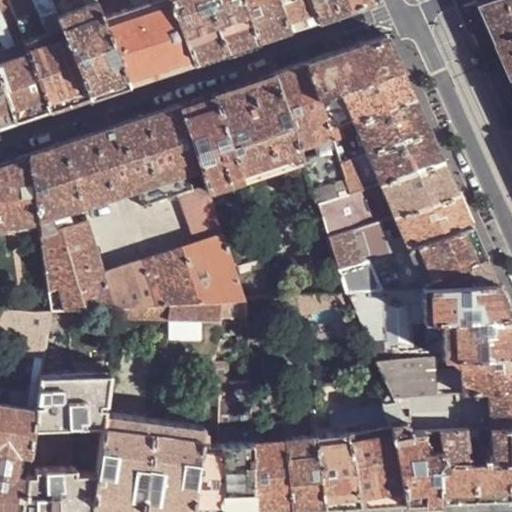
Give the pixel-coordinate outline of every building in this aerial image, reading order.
[(0,0),(0,49),(2,49),(14,43),(24,39),(8,0),(0,0)] [(8,0),(24,39),(28,52),(49,107),(73,99),(90,93),(57,12),(52,0),(8,0)] [(52,0),(57,12),(87,0),(52,0)] [(96,0),(87,0),(57,12),(90,93),(113,86),(128,81),(103,15),(96,0)] [(146,0),(134,4),(103,15),(128,81),(162,69),(164,69),(192,59),(169,0),(146,0)] [(169,0),(192,59),(214,52),(227,47),(243,42),(256,38),(241,0),(169,0)] [(241,0),(256,38),(274,32),(289,27),(278,0),(241,0)] [(278,0),(289,27),(304,21),(316,17),(309,0),(278,0)] [(309,0),(316,17),(344,8),(368,0),(309,0)] [(511,0),(487,0),(483,2),(500,42),(511,37),(511,0)] [(345,48),(307,61),(318,95),(342,87),(404,68),(394,44),(389,34),(345,48)] [(511,37),(500,42),(511,68),(511,37)] [(14,43),(2,49),(5,59),(18,55),(14,43)] [(5,59),(0,61),(0,76),(16,118),(36,111),(49,107),(28,52),(18,55),(5,59)] [(289,67),(274,72),(298,146),(313,140),(331,134),(329,128),(318,95),(307,61),(289,67)] [(404,68),(342,87),(355,119),(418,98),(409,77),(404,68)] [(274,72),(260,77),(288,162),(302,158),(298,146),(274,72)] [(0,123),(2,123),(16,118),(0,76),(0,123)] [(235,85),(214,92),(242,178),(288,162),(260,77),(235,85)] [(342,87),(318,95),(329,128),(355,119),(342,87)] [(196,98),(180,103),(200,167),(208,188),(208,190),(242,178),(214,92),(196,98)] [(418,98),(355,119),(368,150),(433,131),(423,109),(418,98)] [(111,127),(89,134),(110,198),(136,189),(187,171),(200,167),(180,103),(147,114),(111,127)] [(331,134),(339,159),(351,154),(368,150),(355,119),(329,128),(331,134)] [(433,131),(368,150),(381,181),(446,162),(437,142),(433,131)] [(89,134),(30,153),(38,221),(54,216),(82,207),(110,198),(89,134)] [(331,134),(313,140),(318,153),(302,158),(312,189),(346,180),(339,159),(331,134)] [(313,140),(298,146),(302,158),(318,153),(313,140)] [(368,150),(351,154),(362,186),(381,181),(368,150)] [(0,225),(5,225),(38,221),(30,153),(7,161),(0,163),(0,225)] [(351,154),(339,159),(346,180),(350,190),(362,186),(351,154)] [(446,162),(381,181),(393,212),(461,194),(451,172),(446,162)] [(187,171),(136,189),(142,206),(181,192),(193,188),(187,171)] [(242,178),(208,190),(211,199),(245,188),(242,178)] [(346,180),(312,189),(315,199),(350,190),(346,180)] [(350,190),(315,199),(326,231),(377,216),(393,212),(381,181),(362,186),(350,190)] [(193,188),(181,192),(183,197),(195,193),(193,188)] [(195,193),(183,197),(198,240),(222,232),(211,199),(208,190),(208,188),(195,193)] [(461,194),(393,212),(402,233),(406,244),(474,225),(465,204),(461,194)] [(82,207),(54,216),(57,229),(86,219),(82,207)] [(393,212),(377,216),(383,238),(402,233),(393,212)] [(54,216),(38,221),(40,234),(57,229),(54,216)] [(377,216),(326,231),(337,264),(367,255),(406,244),(402,233),(383,238),(377,216)] [(57,229),(40,234),(47,284),(48,290),(58,289),(66,310),(117,307),(169,303),(218,300),(235,299),(244,298),(239,283),(222,232),(198,240),(104,273),(86,219),(57,229)] [(474,225),(406,244),(422,281),(423,280),(488,256),(480,236),(474,225)] [(406,244),(367,255),(381,289),(422,287),(425,286),(423,280),(422,281),(406,244)] [(367,255),(337,264),(346,291),(381,289),(367,255)] [(492,264),(488,256),(423,280),(425,286),(499,281),(492,264)] [(273,273),(239,283),(244,298),(270,297),(281,296),(273,273)] [(425,286),(422,287),(422,321),(426,321),(441,320),(442,331),(443,356),(461,355),(511,353),(511,309),(506,296),(499,281),(425,286)] [(47,284),(32,285),(33,290),(30,296),(24,299),(18,299),(13,295),(11,289),(0,289),(0,300),(49,302),(48,290),(47,284)] [(381,289),(346,291),(350,302),(376,362),(435,357),(443,356),(442,331),(426,332),(426,321),(422,321),(422,287),(381,289)] [(298,317),(350,302),(346,291),(295,295),(298,317)] [(281,296),(270,297),(271,314),(272,318),(298,317),(295,295),(281,296)] [(270,297),(244,298),(246,316),(271,314),(270,297)] [(244,298),(235,299),(236,317),(246,316),(244,298)] [(235,299),(218,300),(216,317),(236,317),(235,299)] [(218,300),(169,303),(166,320),(216,320),(216,317),(218,300)] [(169,303),(117,307),(115,319),(166,320),(169,303)] [(34,313),(0,309),(0,327),(47,332),(50,311),(34,313)] [(47,332),(0,327),(0,353),(43,357),(47,332)] [(511,353),(461,355),(461,368),(463,392),(488,391),(511,389),(511,353)] [(435,357),(376,362),(391,397),(437,393),(436,370),(435,357)] [(219,364),(210,364),(207,387),(218,386),(219,384),(219,364)] [(461,368),(436,370),(437,393),(463,392),(461,368)] [(109,373),(40,376),(36,409),(33,428),(57,427),(70,427),(77,427),(83,427),(101,426),(104,413),(109,373)] [(249,383),(219,384),(218,386),(218,395),(219,443),(252,443),(249,383)] [(218,386),(207,387),(206,396),(218,395),(218,386)] [(511,389),(488,391),(492,428),(511,426),(511,389)] [(437,393),(391,397),(393,402),(402,422),(406,433),(423,432),(442,431),(466,430),(492,428),(488,391),(463,392),(437,393)] [(382,401),(384,404),(393,402),(391,397),(388,396),(384,397),(382,401)] [(379,405),(386,425),(389,425),(402,422),(393,402),(384,404),(379,405)] [(36,409),(0,403),(0,511),(20,511),(26,475),(15,473),(18,453),(29,454),(33,428),(36,409)] [(142,511),(153,419),(104,413),(101,426),(96,472),(90,511),(142,511)] [(202,426),(153,419),(142,511),(185,511),(192,511),(200,444),(202,426)] [(282,421),(269,423),(270,441),(284,440),(282,421)] [(389,425),(406,503),(425,502),(441,502),(440,467),(447,466),(445,451),(427,452),(423,432),(406,433),(402,422),(389,425)] [(386,425),(346,433),(359,505),(385,504),(406,503),(389,425),(386,425)] [(511,426),(492,428),(493,464),(510,463),(511,462),(511,426)] [(70,427),(57,427),(58,467),(71,467),(70,427)] [(492,428),(466,430),(473,465),(493,464),(492,428)] [(466,430),(442,431),(445,451),(447,466),(473,465),(466,430)] [(346,433),(314,437),(324,506),(345,506),(359,505),(346,433)] [(314,437),(284,440),(292,508),(312,507),(324,506),(314,437)] [(270,441),(252,443),(256,509),(278,508),(292,508),(284,440),(270,441)] [(219,443),(200,444),(192,511),(210,511),(221,511),(219,443)] [(252,443),(219,443),(221,511),(242,510),(256,509),(252,443)] [(497,499),(511,499),(510,463),(493,464),(473,465),(447,466),(440,467),(441,502),(478,500),(497,499)] [(34,473),(26,473),(26,475),(20,511),(90,511),(96,472),(75,472),(74,467),(71,467),(58,467),(33,468),(34,473)]
